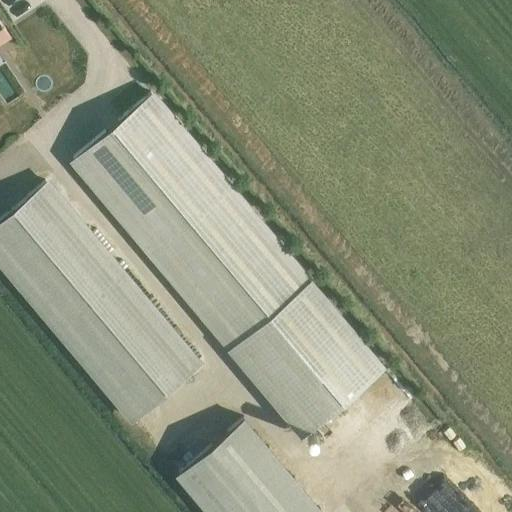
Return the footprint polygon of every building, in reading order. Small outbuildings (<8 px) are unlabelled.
[(0,10),(0,47),(13,42),(0,10)] [(302,433),(385,363),(155,87),(70,158),(302,433)] [(0,208),(0,259),(127,418),(202,359),(51,169),(0,208)] [(173,464),(211,511),(329,511),(245,407),(173,464)] [(410,419),(412,431),(438,428),(436,415),(410,419)] [(182,446),(168,451),(172,461),(186,456),(182,446)] [(406,474),(441,511),(474,511),(482,505),(431,451),(406,474)] [(372,500),(383,511),(511,511),(498,496),(480,511),(427,511),(396,478),(372,500)]
